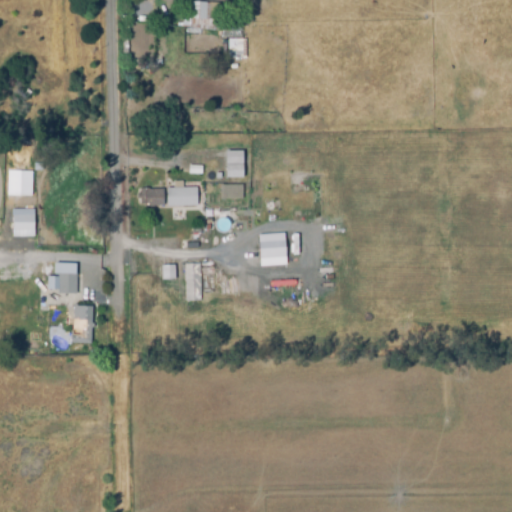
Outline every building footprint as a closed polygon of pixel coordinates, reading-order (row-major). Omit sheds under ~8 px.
[(152,0),(152,20),(126,20),(126,0),(152,0)] [(206,21),(189,21),(189,3),(207,4),(206,21)] [(244,35),(244,51),(229,51),(228,35),(244,35)] [(222,151),(239,151),(240,164),(223,164),(222,151)] [(189,175),(189,167),(203,167),(202,176),(189,175)] [(5,195),(29,195),(30,171),(6,171),(5,195)] [(218,185),(218,198),(240,198),(240,184),(218,185)] [(145,208),(145,205),(138,205),(138,190),(147,190),(147,191),(161,191),(161,207),(145,208)] [(168,208),(167,190),(195,190),(196,207),(168,208)] [(31,215),(31,230),(9,231),(8,215),(31,215)] [(282,233),(256,234),(257,265),(284,264),(282,233)] [(73,296),(56,295),(56,276),(52,276),(53,265),(73,266),(73,275),(74,275),(73,296)] [(161,278),(173,278),(172,265),(160,265),(161,278)] [(184,306),(182,265),(197,265),(199,305),(184,306)] [(89,345),(69,345),(69,336),(79,336),(79,323),(72,323),(72,308),(90,309),(90,326),(91,326),(91,330),(89,330),(89,345)]
